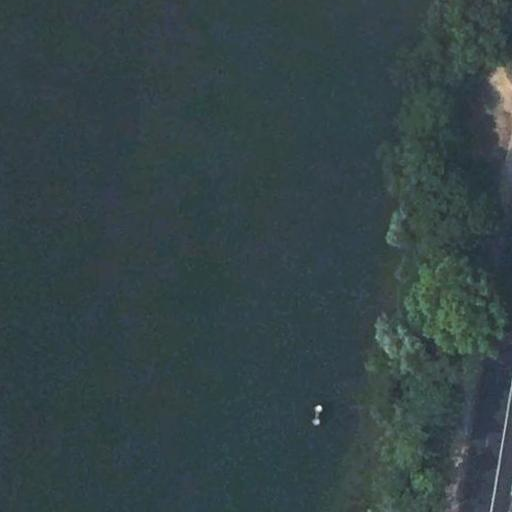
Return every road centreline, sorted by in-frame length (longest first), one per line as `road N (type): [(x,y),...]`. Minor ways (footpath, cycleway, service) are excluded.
road 1 (primary): [(483,511),(511,356)]
road 2 (track): [(491,0),(478,65),(485,84),(511,109)]
